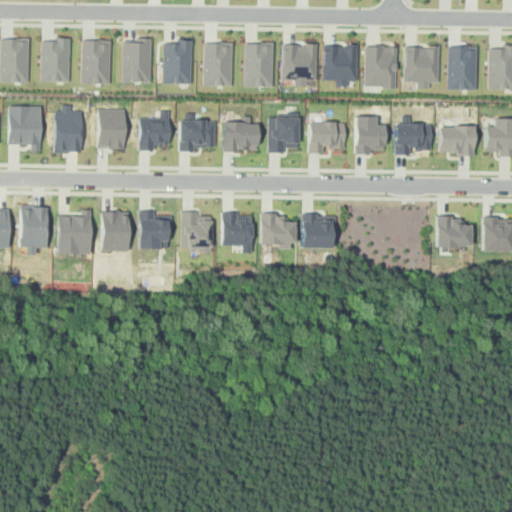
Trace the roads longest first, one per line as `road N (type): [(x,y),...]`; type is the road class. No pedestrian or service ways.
road 1 (residential): [(0,177),(511,187)]
road 2 (residential): [(511,17),(0,8)]
